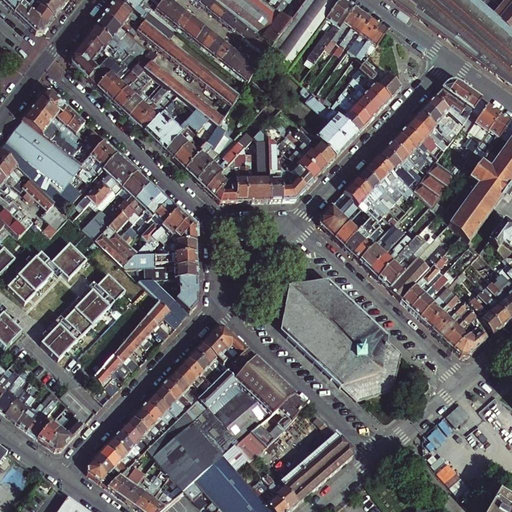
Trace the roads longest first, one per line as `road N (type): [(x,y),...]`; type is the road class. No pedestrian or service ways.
road 1 (residential): [(464,381),(295,222)]
road 2 (residential): [(43,64),(211,221)]
road 3 (residential): [(60,475),(217,308)]
road 4 (residential): [(295,222),(449,60)]
road 5 (residential): [(217,308),(374,459)]
